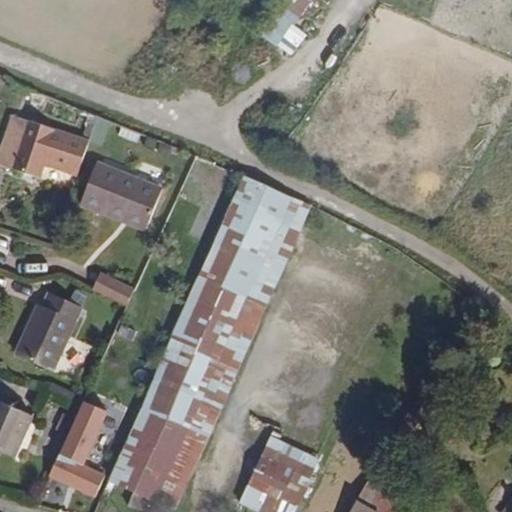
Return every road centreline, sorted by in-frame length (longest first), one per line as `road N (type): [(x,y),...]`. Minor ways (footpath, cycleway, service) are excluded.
road 1 (track): [(221,136),(482,279),(511,309)]
road 2 (residential): [(0,53),(83,93),(221,136)]
